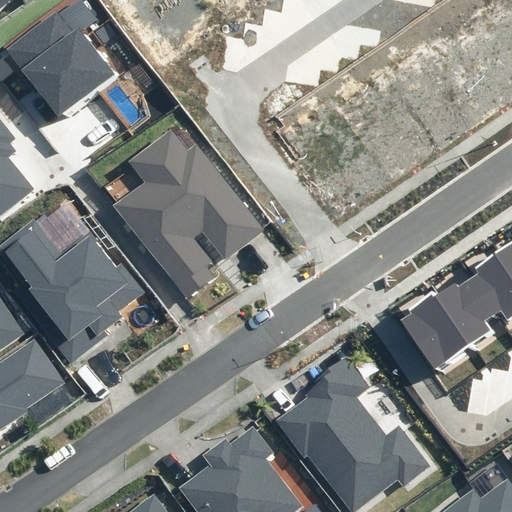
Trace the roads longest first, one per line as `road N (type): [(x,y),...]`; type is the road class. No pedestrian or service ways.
road 1 (unknown): [(356,271),(224,95),(365,0)]
road 2 (residential): [(10,511),(303,307)]
road 3 (unknown): [(303,307),(511,164)]
road 4 (unknown): [(356,271),(471,431),(511,404)]
